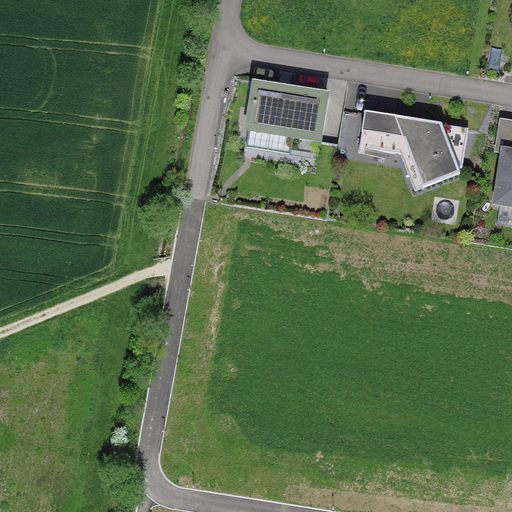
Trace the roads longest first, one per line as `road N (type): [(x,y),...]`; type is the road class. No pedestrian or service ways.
road 1 (residential): [(226,46),(148,476),(172,497),(264,511)]
road 2 (residential): [(226,46),(511,94)]
road 3 (track): [(0,330),(153,268),(181,269)]
